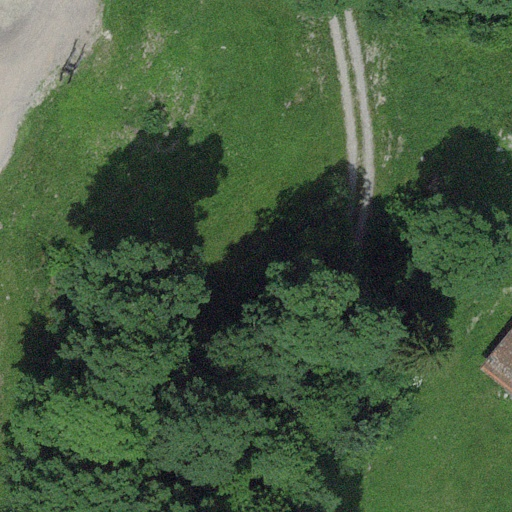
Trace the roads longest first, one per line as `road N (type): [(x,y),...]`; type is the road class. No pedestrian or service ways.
road 1 (track): [(335,0),(350,54),(360,156),(354,273),(285,511)]
road 2 (track): [(0,124),(61,0)]
